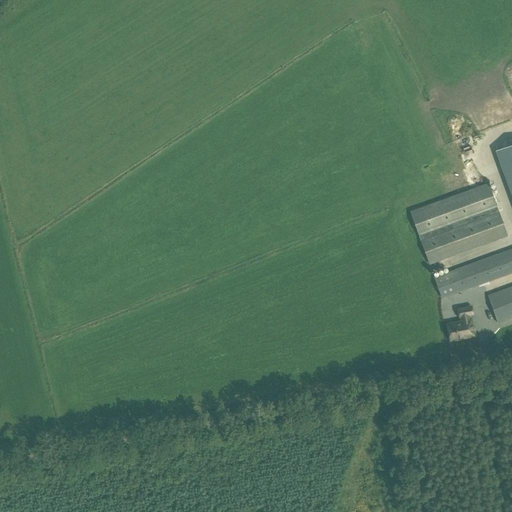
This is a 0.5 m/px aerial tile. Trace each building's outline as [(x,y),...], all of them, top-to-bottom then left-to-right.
[(453,174),(453,182),(464,182),(464,174),(453,174)] [(487,183),(478,186),(410,212),(419,236),(421,236),(422,239),(421,240),(430,264),(507,235),(498,211),(496,211),(495,208),(496,207),(487,183)] [(511,248),(435,277),(443,299),(511,273),(511,248)] [(511,286),(487,295),(497,323),(511,317),(511,286)] [(446,323),(450,342),(464,339),(464,340),(475,337),(472,318),(470,318),(469,317),(474,316),(472,305),(457,307),(459,318),(460,318),(460,320),(446,323)]
